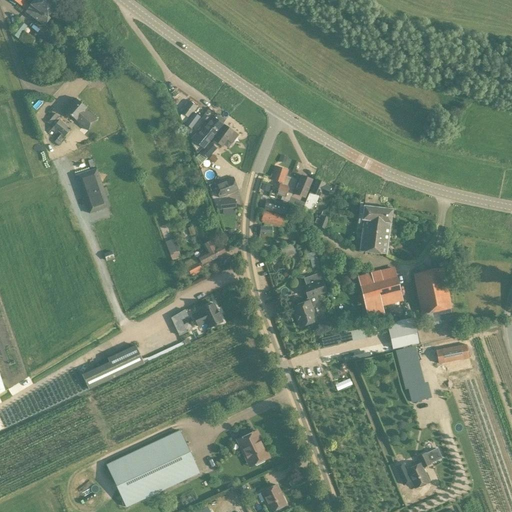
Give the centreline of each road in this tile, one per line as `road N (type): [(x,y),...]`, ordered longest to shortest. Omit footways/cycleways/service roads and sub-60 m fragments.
road 1 (unclassified): [(331,511),(246,259),(250,187),(276,113)]
road 2 (tertiary): [(511,208),(386,175),(276,113)]
road 3 (tertiary): [(276,113),(122,0)]
